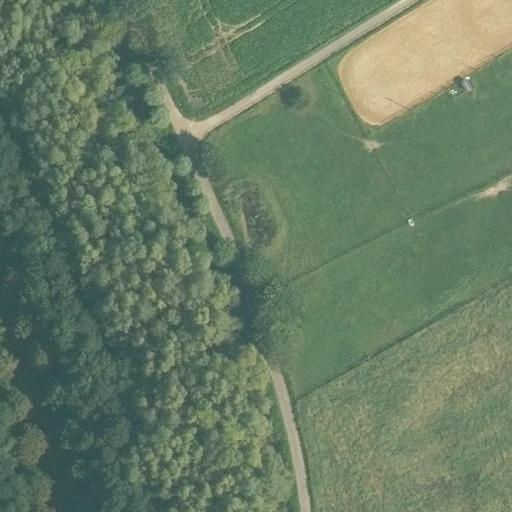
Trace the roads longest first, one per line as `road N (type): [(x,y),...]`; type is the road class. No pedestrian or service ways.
road 1 (track): [(182,140),(272,355),(297,445),(304,511)]
road 2 (track): [(411,0),(182,140)]
road 3 (track): [(126,0),(182,140)]
